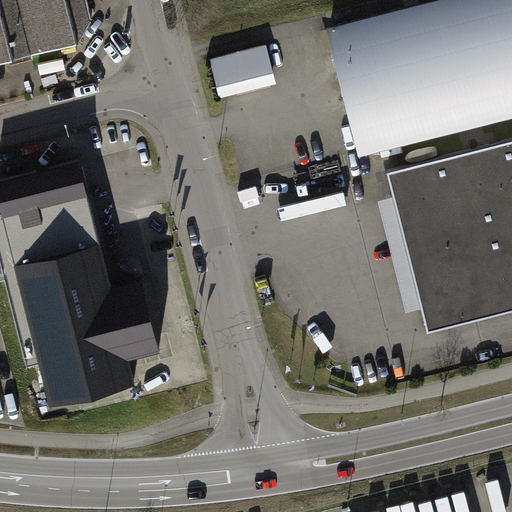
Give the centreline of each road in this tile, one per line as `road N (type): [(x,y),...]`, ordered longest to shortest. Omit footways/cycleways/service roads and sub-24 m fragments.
road 1 (residential): [(145,0),(265,472)]
road 2 (secondary): [(265,472),(164,483),(0,475)]
road 3 (secondary): [(511,419),(265,472)]
